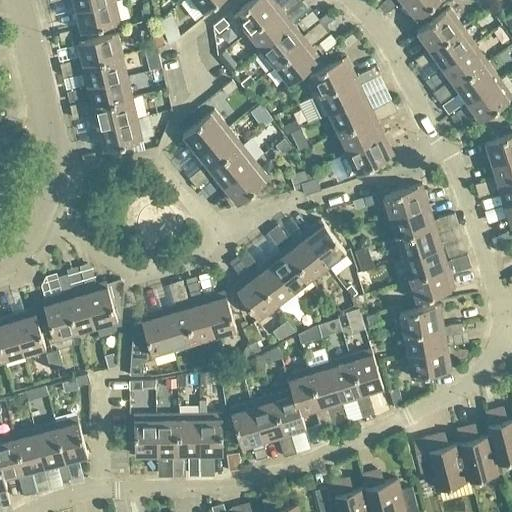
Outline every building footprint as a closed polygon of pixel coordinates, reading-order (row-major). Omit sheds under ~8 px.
[(120,20),(115,0),(108,0),(76,8),(81,30),(120,20)] [(195,0),(204,11),(217,0),(195,0)] [(248,31),(279,6),(275,0),(250,0),(234,13),(248,31)] [(293,22),(285,12),(300,0),(286,0),(279,6),(248,31),(261,48),(293,22)] [(402,0),(417,17),(432,4),(435,10),(449,0),(402,0)] [(429,48),(463,24),(449,6),(416,29),(429,48)] [(180,35),(175,23),(170,9),(157,15),(169,43),(180,35)] [(302,31),(317,22),(311,14),(297,23),(302,31)] [(219,31),(229,23),(223,16),(213,24),(219,31)] [(320,20),(313,26),(321,36),(328,31),(320,20)] [(275,64),(306,39),(293,22),(261,48),(275,64)] [(442,66),(475,42),(463,24),(429,48),(415,58),(420,65),(435,55),(442,66)] [(314,41),(321,36),(313,26),(306,31),(314,41)] [(73,37),(71,28),(59,31),(61,40),(73,37)] [(122,54),(117,32),(78,41),(83,63),(122,54)] [(348,46),(358,38),(352,32),(342,40),(348,46)] [(289,82),(320,57),(306,39),(275,64),(289,82)] [(454,83),(488,60),(475,42),(442,66),(454,83)] [(162,66),(157,46),(144,49),(149,69),(162,66)] [(226,46),(217,53),(223,59),(231,53),(226,46)] [(127,75),(122,54),(83,63),(88,84),(127,75)] [(320,92),(356,75),(346,54),(310,72),(320,92)] [(77,58),(68,60),(71,72),(80,70),(77,58)] [(63,74),(71,72),(68,60),(60,62),(63,74)] [(467,101),(500,77),(488,60),(454,83),(467,101)] [(376,75),(372,67),(360,73),(364,80),(376,75)] [(132,96),(127,75),(88,84),(93,105),(132,96)] [(365,94),(356,75),(320,92),(310,97),(319,116),(329,112),(365,94)] [(249,76),(240,83),(245,88),(254,81),(249,76)] [(480,119),(511,96),(511,94),(500,77),(467,101),(480,119)] [(227,93),(237,86),(232,79),(222,86),(227,93)] [(447,81),(440,86),(447,96),(454,91),(447,81)] [(440,101),(447,96),(440,86),(433,91),(440,101)] [(375,114),(365,94),(329,112),(338,131),(375,114)] [(137,117),(132,96),(93,105),(98,126),(137,117)] [(392,98),(384,102),(390,114),(397,110),(392,98)] [(87,100),(78,102),(81,114),(90,112),(87,100)] [(73,116),(81,114),(78,102),(70,104),(73,116)] [(382,117),(390,114),(384,102),(376,106),(382,117)] [(197,151),(228,125),(214,108),(183,133),(197,151)] [(384,133),(375,114),(338,131),(348,151),(384,133)] [(143,139),(137,117),(98,126),(103,148),(143,139)] [(296,118),(283,124),(286,131),(299,124),(296,118)] [(210,168),(242,142),(228,125),(197,151),(210,168)] [(302,131),(300,126),(291,130),(293,135),(302,131)] [(511,155),(511,131),(485,140),(492,162),(511,155)] [(394,153),(384,133),(348,151),(337,156),(347,176),(394,153)] [(223,184),(255,159),(242,142),(210,168),(223,184)] [(97,160),(94,151),(82,154),(84,163),(97,160)] [(511,177),(511,155),(492,162),(498,182),(511,177)] [(238,202),(269,177),(255,159),(223,184),(238,202)] [(202,166),(196,171),(203,181),(210,176),(202,166)] [(304,194),(311,192),(307,179),(304,169),(289,173),(294,188),(302,186),(304,194)] [(197,186),(203,181),(196,171),(189,176),(197,186)] [(317,176),(307,179),(311,192),(321,189),(317,176)] [(511,200),(511,177),(498,182),(504,203),(511,200)] [(492,178),(483,180),(487,192),(495,190),(492,178)] [(479,195),(487,192),(483,180),(475,183),(479,195)] [(429,204),(422,182),(383,194),(390,216),(429,204)] [(379,201),(376,192),(364,196),(366,205),(379,201)] [(435,224),(429,204),(390,216),(397,236),(435,224)] [(454,211),(446,214),(450,226),(458,224),(454,211)] [(442,229),(450,226),(446,214),(438,217),(442,229)] [(346,250),(321,218),(303,232),(328,264),(346,250)] [(267,231),(273,238),(283,230),(278,223),(267,231)] [(442,245),(435,224),(397,236),(403,257),(442,245)] [(288,237),(283,230),(273,238),(278,245),(288,237)] [(499,233),(505,245),(511,241),(511,240),(507,230),(499,233)] [(328,264),(303,232),(286,245),(287,246),(310,277),(328,264)] [(497,249),(505,245),(499,233),(491,237),(497,249)] [(310,277),(287,246),(286,245),(269,258),(293,290),(310,277)] [(448,266),(442,245),(403,257),(410,278),(448,266)] [(256,262),(248,251),(241,257),(249,267),(256,262)] [(467,253),(459,255),(463,267),(471,265),(467,253)] [(454,270),(463,267),(459,255),(451,258),(454,270)] [(293,290),(269,258),(252,271),(276,303),(293,290)] [(455,287),(448,266),(410,278),(416,299),(455,287)] [(276,303),(252,271),(234,285),(258,317),(276,303)] [(71,285),(67,273),(59,275),(62,287),(71,285)] [(120,277),(106,281),(106,279),(84,286),(96,325),(118,318),(117,316),(121,315),(124,280),(120,277)] [(170,282),(172,290),(185,287),(182,279),(170,282)] [(351,283),(345,287),(351,295),(357,291),(351,283)] [(96,325),(84,286),(64,292),(75,331),(96,325)] [(187,295),(185,287),(172,290),(175,299),(187,295)] [(236,328),(225,289),(203,295),(215,334),(236,328)] [(75,331),(64,292),(42,298),(54,337),(75,331)] [(366,300),(364,292),(352,296),(354,304),(366,300)] [(215,334),(203,295),(182,302),(194,340),(215,334)] [(194,340),(182,302),(162,308),(173,347),(194,340)] [(443,325),(440,303),(400,310),(404,332),(443,325)] [(358,306),(346,310),(348,318),(360,314),(358,306)] [(46,346),(34,307),(12,313),(24,352),(46,346)] [(173,347),(162,308),(140,314),(142,319),(133,321),(130,366),(130,374),(143,374),(143,360),(153,357),(152,353),(173,347)] [(381,319),(379,311),(367,315),(369,323),(381,319)] [(24,352),(12,313),(0,317),(0,347),(3,358),(24,352)] [(324,320),(318,322),(322,334),(328,332),(324,320)] [(243,327),(246,335),(258,329),(254,321),(243,327)] [(447,346),(445,333),(449,332),(449,333),(462,330),(461,322),(443,325),(404,332),(407,353),(447,346)] [(316,323),(298,331),(301,341),(320,335),(316,323)] [(262,337),(258,329),(246,335),(250,343),(262,337)] [(278,344),(272,347),(276,357),(281,356),(278,344)] [(451,368),(447,346),(407,353),(411,375),(451,368)] [(383,385),(371,347),(350,353),(362,392),(383,385)] [(46,352),(48,360),(61,357),(58,348),(46,352)] [(117,364),(113,352),(105,354),(108,366),(117,364)] [(362,392),(350,353),(329,360),(341,399),(362,392)] [(63,365),(61,357),(48,360),(51,368),(63,365)] [(341,399),(329,360),(308,366),(320,405),(341,399)] [(320,405),(308,366),(287,373),(291,387),(292,387),(300,411),(301,411),(320,405)] [(200,370),(200,381),(211,381),(211,370),(200,370)] [(185,371),(177,373),(178,384),(185,384),(185,371)] [(90,381),(88,373),(75,376),(78,385),(90,381)] [(176,376),(165,377),(166,386),(176,385),(176,376)] [(142,388),(142,379),(129,379),(129,388),(142,388)] [(402,398),(398,386),(389,389),(393,401),(402,398)] [(292,387),(291,387),(272,394),(284,432),(305,425),(301,411),(300,411),(292,387)] [(284,432),(272,394),(251,400),(263,439),(284,432)] [(357,399),(360,407),(372,403),(369,395),(357,399)] [(207,412),(207,398),(199,398),(199,412),(200,452),(223,452),(222,411),(207,412)] [(263,439),(251,400),(229,407),(241,445),(263,439)] [(374,411),(372,403),(360,407),(362,415),(374,411)] [(511,416),(502,419),(499,406),(485,410),(491,432),(492,432),(499,461),(500,461),(511,457),(511,416)] [(316,412),(318,420),(331,416),(328,408),(316,412)] [(157,453),(156,412),(134,413),(134,453),(157,453)] [(179,453),(178,412),(156,412),(157,453),(179,453)] [(200,452),(199,412),(178,412),(179,453),(200,452)] [(88,454),(77,415),(55,420),(66,460),(88,454)] [(333,424),(331,416),(318,420),(321,428),(333,424)] [(66,460),(55,420),(35,426),(45,465),(66,460)] [(492,432),(491,432),(474,437),(470,424),(456,428),(459,440),(460,440),(471,478),(502,470),(500,461),(499,461),(492,432)] [(45,465),(35,426),(14,431),(24,471),(45,465)] [(24,471),(14,431),(0,435),(0,464),(3,476),(4,476),(24,471)] [(459,440),(443,445),(439,432),(412,439),(422,477),(436,474),(439,487),(471,478),(460,440),(459,440)] [(279,439),(281,447),(294,443),(291,435),(279,439)] [(296,451),(294,443),(281,447),(284,455),(296,451)] [(226,453),(228,461),(240,459),(239,451),(226,453)] [(172,458),(172,466),(185,466),(185,457),(172,458)] [(242,468),(240,459),(228,461),(229,470),(242,468)] [(70,477),(67,464),(58,467),(62,479),(70,477)] [(185,475),(185,466),(172,466),(173,475),(185,475)] [(412,484),(400,487),(397,477),(379,482),(375,469),(362,472),(365,485),(366,485),(372,511),(406,511),(418,508),(412,484)] [(19,477),(21,485),(34,482),(31,474),(19,477)] [(372,511),(366,485),(365,485),(348,490),(345,477),(331,480),(339,511),(372,511)] [(36,490),(34,482),(21,485),(23,494),(36,490)] [(10,503),(7,491),(0,492),(0,499),(2,505),(10,503)] [(299,511),(297,503),(279,508),(276,495),(262,499),(265,511),(266,511),(299,511)] [(266,511),(265,511),(262,511),(247,511),(245,503),(231,507),(232,511),(266,511)]
